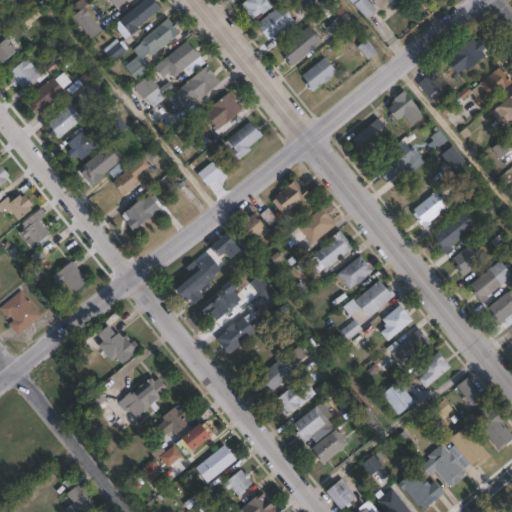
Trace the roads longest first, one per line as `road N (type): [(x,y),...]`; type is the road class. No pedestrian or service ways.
road 1 (residential): [(473,0),(0,384)]
road 2 (residential): [(321,511),(0,122)]
road 3 (residential): [(200,0),(511,390)]
road 4 (residential): [(130,511),(0,338)]
